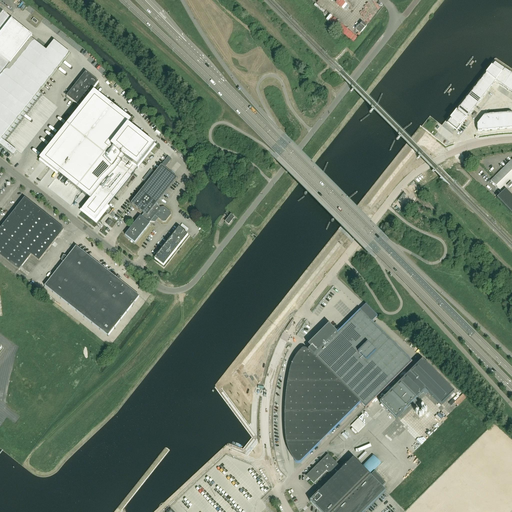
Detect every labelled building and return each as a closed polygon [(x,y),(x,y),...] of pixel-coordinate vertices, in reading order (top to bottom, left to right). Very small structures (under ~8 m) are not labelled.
[(0,76),(7,68),(19,53),(31,38),(32,36),(0,10),(0,76)] [(31,38),(19,53),(51,78),(70,54),(54,41),(46,51),(31,38)] [(19,53),(7,68),(39,93),(51,78),(19,53)] [(511,74),(495,63),(447,123),(457,131),(495,82),(511,93),(511,74)] [(7,68),(0,76),(0,91),(25,111),(39,93),(7,68)] [(86,73),(67,97),(79,106),(95,86),(98,83),(90,76),(86,73)] [(0,119),(11,128),(25,111),(0,91),(0,119)] [(94,92),(40,160),(90,200),(82,211),(95,221),(155,147),(128,126),(131,122),(94,92)] [(484,116),(477,125),(477,131),(511,128),(511,114),(484,116)] [(0,119),(0,145),(8,152),(12,155),(14,156),(17,153),(1,141),(11,128),(0,119)] [(511,159),(491,181),(490,181),(502,192),(507,187),(509,189),(511,185),(511,159)] [(156,205),(177,178),(161,165),(131,203),(143,213),(141,217),(140,216),(125,235),(135,243),(150,224),(149,223),(150,222),(154,222),(158,218),(163,222),(166,222),(171,215),(171,212),(164,207),(161,207),(161,208),(156,205)] [(488,178),(479,168),(475,172),(484,182),(488,178)] [(321,171),(314,180),(306,190),(306,191),(306,192),(307,192),(307,193),(308,192),(323,173),(324,173),(324,172),(323,171),(322,171),(321,171)] [(7,184),(0,193),(0,214),(17,193),(7,184)] [(511,196),(506,190),(497,198),(511,214),(511,196)] [(450,195),(455,202),(459,200),(454,192),(450,195)] [(39,261),(64,230),(24,198),(0,229),(0,256),(18,271),(31,255),(39,261)] [(348,198),(341,207),(333,217),(333,218),(333,219),(334,219),(334,220),(335,219),(350,200),(351,200),(351,199),(351,198),(350,198),(349,198),(348,198)] [(228,225),(234,218),(231,215),(225,222),(228,225)] [(163,265),(187,235),(179,228),(155,259),(163,265)] [(139,297),(115,278),(116,278),(115,277),(115,278),(108,272),(107,271),(100,266),(100,265),(99,265),(92,259),(91,259),(84,253),(76,247),(76,246),(75,247),(76,247),(70,254),(69,255),(67,257),(63,256),(61,260),(64,262),(63,262),(63,263),(57,270),(57,271),(51,278),(45,286),(44,286),(45,287),(45,286),(52,292),(52,293),(53,293),(60,299),(61,299),(68,305),(76,311),(76,312),(76,311),(84,317),(83,317),(84,318),(91,323),(91,324),(92,324),(99,330),(100,330),(107,336),(108,337),(108,336),(114,328),(114,329),(114,328),(120,321),(120,320),(126,313),(127,313),(127,312),(132,305),(133,305),(139,297)] [(335,332),(357,311),(343,297),(326,315),(335,324),(331,327),(335,332)] [(412,362),(411,362),(360,311),(361,310),(360,310),(337,333),(329,325),(308,346),(310,348),(308,351),(306,349),(305,349),(304,349),(303,349),(302,349),(302,350),(301,351),(299,352),(297,355),(296,357),(294,360),(293,362),(291,366),(290,368),(289,372),(288,376),(288,379),(287,381),(287,384),(285,399),(285,403),(285,407),(285,411),(284,416),(284,420),(285,426),(285,431),(286,440),(286,443),(287,445),(287,447),(288,449),(288,451),(289,452),(290,454),(291,456),(292,457),(293,459),(296,462),(296,463),(297,463),(298,463),(299,463),(300,463),(300,462),(301,462),(347,416),(360,403),(365,408),(412,362)] [(413,361),(418,356),(413,350),(407,355),(413,361)] [(396,419),(417,398),(425,390),(441,405),(454,393),(422,361),(397,386),(395,385),(393,388),(394,389),(380,403),(396,419)] [(359,419),(351,427),(358,435),(367,427),(359,419)] [(364,511),(385,491),(381,487),(386,483),(374,472),(370,476),(353,459),(342,469),(328,454),(306,476),(306,475),(308,478),(306,480),(308,478),(310,480),(308,483),(311,480),(313,483),(326,471),(330,475),(327,478),(330,482),(320,491),(319,490),(325,484),(321,480),(311,490),(314,493),(313,495),(315,497),(310,502),(316,508),(320,511),(364,511)] [(373,456),(362,467),(369,474),(381,463),(373,456)] [(460,502),(458,505),(463,511),(480,511),(484,503),(483,500),(484,498),(477,489),(473,487),(476,479),(469,484),(461,481),(452,488),(451,490),(460,502)]
